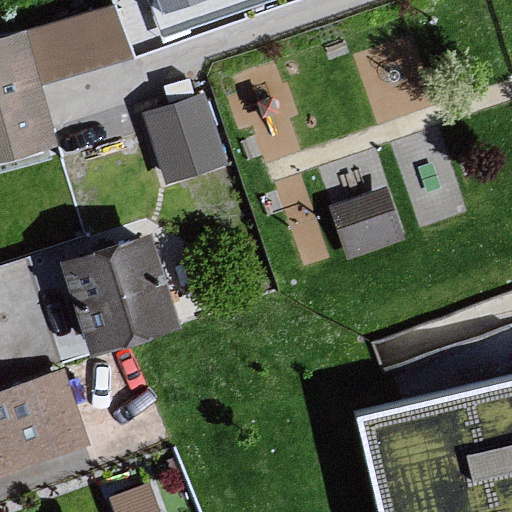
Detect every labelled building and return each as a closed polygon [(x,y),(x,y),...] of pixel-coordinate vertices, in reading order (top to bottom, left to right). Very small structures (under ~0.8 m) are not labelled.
[(111,0),(135,56),(294,0),(111,0)] [(20,33),(0,38),(0,157),(50,144),(20,33)] [(205,95),(147,113),(169,181),(227,163),(205,95)] [(383,190),(333,206),(350,256),(399,240),(383,190)] [(159,236),(65,266),(94,347),(184,323),(159,236)] [(0,389),(0,476),(90,444),(65,366),(0,389)] [(511,511),(511,379),(352,416),(374,511),(511,511)]
